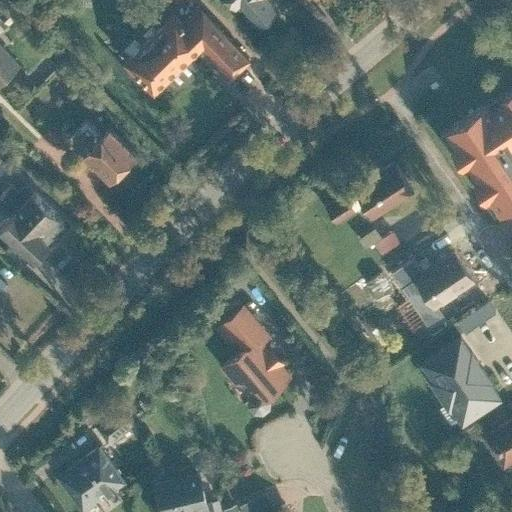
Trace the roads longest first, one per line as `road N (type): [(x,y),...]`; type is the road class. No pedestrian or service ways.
road 1 (secondary): [(441,0),(350,70),(234,179),(0,419)]
road 2 (residential): [(419,131),(496,243)]
